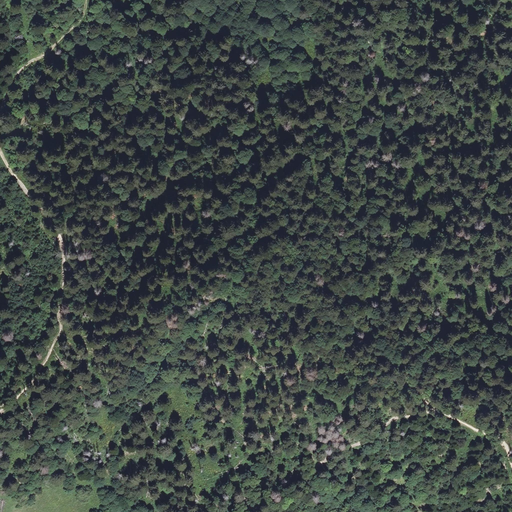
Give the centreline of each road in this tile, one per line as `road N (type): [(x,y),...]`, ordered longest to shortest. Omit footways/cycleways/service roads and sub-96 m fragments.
road 1 (track): [(225,509),(298,479),(393,419),(428,411),(505,445),(511,465)]
road 2 (track): [(0,109),(18,72),(82,19),(86,0)]
